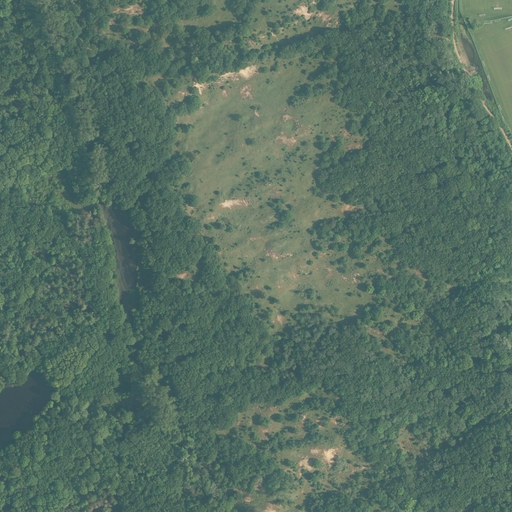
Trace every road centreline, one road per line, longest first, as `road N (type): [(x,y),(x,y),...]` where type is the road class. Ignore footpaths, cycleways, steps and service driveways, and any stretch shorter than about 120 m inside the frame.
road 1 (unknown): [(6,0),(63,130),(116,303),(65,380),(76,395),(74,409),(50,436),(0,467)]
road 2 (track): [(36,0),(113,250),(133,345),(137,380),(119,444),(117,511)]
